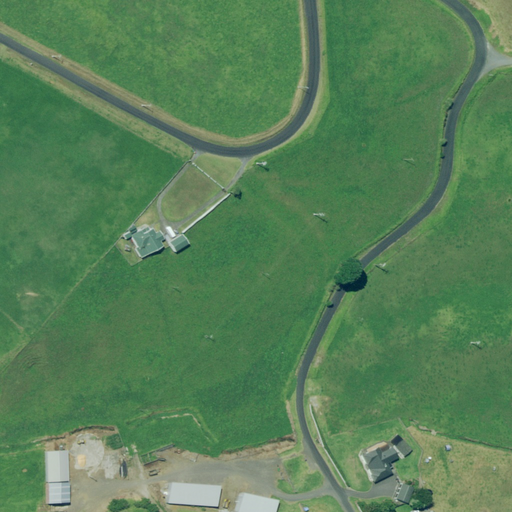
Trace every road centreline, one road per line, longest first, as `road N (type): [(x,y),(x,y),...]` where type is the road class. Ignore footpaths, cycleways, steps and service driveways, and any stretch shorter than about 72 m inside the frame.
road 1 (unclassified): [(352,511),(303,423),(304,377),(330,312),(358,270),(442,190),(453,114),(479,61)]
road 2 (unclassified): [(0,38),(177,133),(239,153),(294,131),(310,104),(319,53),(315,0)]
